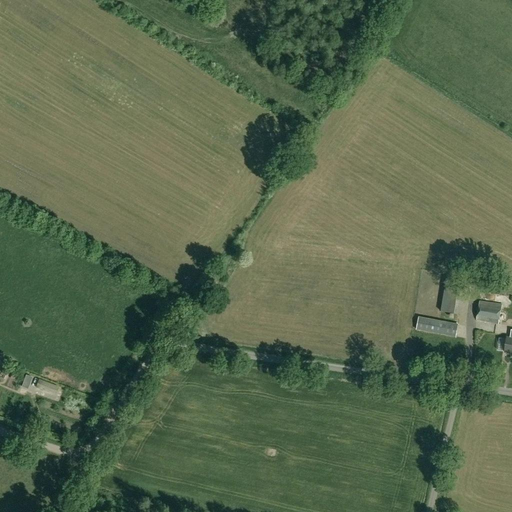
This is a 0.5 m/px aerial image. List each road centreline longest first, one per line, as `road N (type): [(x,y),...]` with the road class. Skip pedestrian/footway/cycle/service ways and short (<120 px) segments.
road 1 (unclassified): [(459,388),(168,346)]
road 2 (unclassified): [(0,432),(85,452),(153,354),(168,346)]
road 3 (unclassified): [(430,511),(459,388)]
